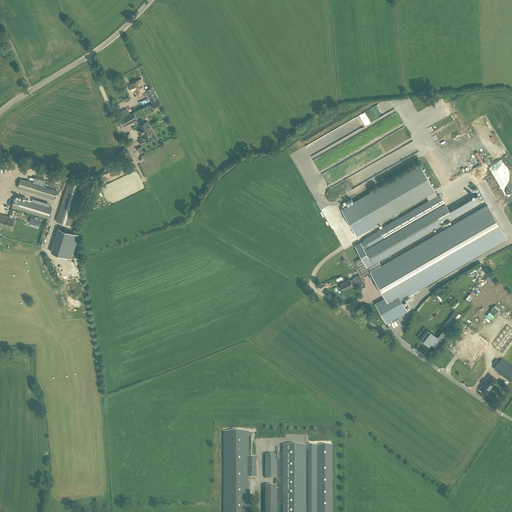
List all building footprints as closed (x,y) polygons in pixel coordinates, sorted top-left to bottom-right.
[(128,87),(124,79),(118,82),(122,90),(128,87)] [(141,79),(129,85),(132,92),(134,90),(136,95),(145,91),(143,85),(144,85),(141,79)] [(152,87),(146,90),(149,97),(156,94),(152,87)] [(129,114),(120,118),(123,126),(136,120),(132,112),(129,114)] [(152,133),(146,122),(139,125),(140,129),(139,129),(142,134),(143,134),(144,137),(152,133)] [(420,165),(341,209),(356,236),(435,191),(420,165)] [(54,199),(57,190),(20,179),(18,187),(54,199)] [(70,226),(83,186),(69,181),(56,222),(70,226)] [(52,208),(15,197),(11,207),(48,219),(52,208)] [(375,304),(386,322),(407,310),(401,299),(509,236),(490,202),(370,271),(386,298),(375,304)] [(372,264),(441,225),(453,218),(445,204),(435,210),(433,208),(429,211),(430,213),(387,237),(382,229),(364,239),(361,243),(372,264)] [(9,217),(0,214),(0,227),(11,231),(15,219),(12,218),(13,215),(14,215),(15,210),(11,209),(9,214),(10,214),(9,217)] [(354,279),(350,281),(349,280),(340,284),(343,291),(353,287),(352,286),(362,281),(359,275),(354,278),(354,279)] [(511,305),(497,294),(491,301),(504,310),(502,314),(509,319),(511,314),(511,305)] [(467,327),(490,341),(496,332),(462,311),(458,319),(465,323),(463,327),(466,329),(467,327)] [(511,329),(510,327),(494,348),(503,354),(511,341),(511,329)] [(423,342),(429,346),(431,344),(435,347),(446,334),(442,331),(437,337),(430,332),(423,342)] [(488,350),(472,373),(479,377),(494,354),(488,350)] [(498,372),(505,362),(501,359),(494,369),(498,372)] [(484,383),(480,389),(486,394),(490,388),(491,388),(497,381),(489,375),(483,382),(484,383)] [(249,458),(249,435),(227,435),(226,511),(249,511),(249,478),(256,478),(256,458),(249,458)] [(265,511),(305,511),(305,446),(281,446),(281,511),(276,511),(276,486),(266,486),(265,511)] [(331,511),(331,447),(306,447),(306,511),(331,511)]
